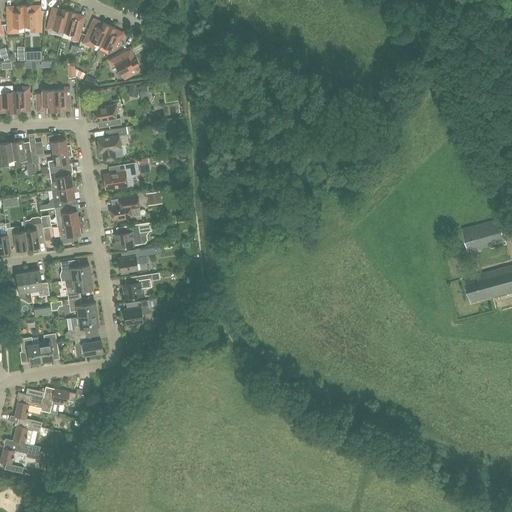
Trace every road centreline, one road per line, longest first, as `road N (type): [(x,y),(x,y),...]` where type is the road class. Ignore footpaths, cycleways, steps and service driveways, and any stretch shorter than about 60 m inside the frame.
road 1 (residential): [(0,399),(9,381),(112,361),(98,248)]
road 2 (residential): [(98,248),(77,128),(0,127)]
road 3 (track): [(383,0),(451,44),(470,111)]
road 4 (track): [(470,111),(511,231)]
